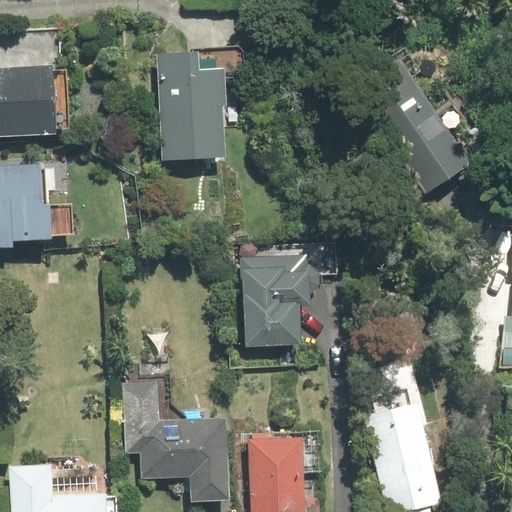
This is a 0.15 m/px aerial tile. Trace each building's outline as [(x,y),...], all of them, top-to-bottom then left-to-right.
[(164,153),(227,150),(224,98),(234,98),(232,60),(206,62),(205,48),(159,50),(164,153)] [(0,72),(0,132),(68,127),(63,57),(1,62),(2,73),(0,72)] [(478,161),(418,70),(366,104),(426,195),(478,161)] [(0,242),(21,242),(21,235),(53,234),(50,156),(0,157),(0,242)] [(316,303),(315,264),(303,265),(303,250),(243,252),(246,344),(308,342),(306,303),(316,303)] [(511,271),(490,270),(488,309),(508,310),(506,359),(511,359),(511,271)] [(170,378),(127,377),(127,447),(142,447),(142,476),(195,476),(195,493),(233,493),(233,413),(170,413),(170,378)] [(401,511),(446,502),(422,393),(367,405),(390,511),(401,511)] [(306,511),(307,433),(255,433),(254,511),(306,511)] [(53,462),(15,462),(15,511),(111,511),(111,489),(53,489),(53,462)]
